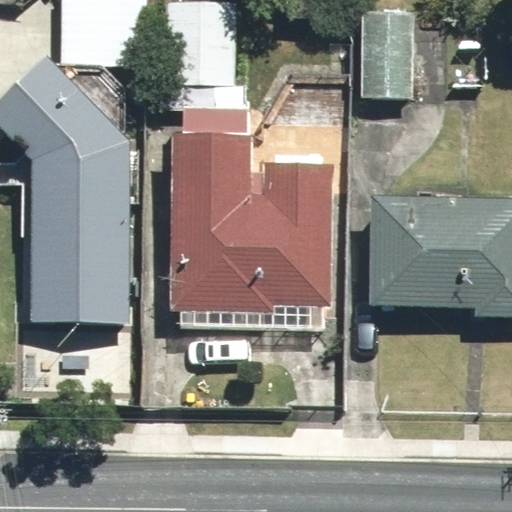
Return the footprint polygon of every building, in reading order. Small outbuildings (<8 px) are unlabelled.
[(149,1),(129,0),(64,0),(61,66),(145,71),(149,1)] [(242,12),(167,9),(163,113),(239,115),(242,12)] [(420,12),(366,11),(364,103),(417,104),(420,12)] [(137,328),(143,153),(134,143),(60,67),(0,125),(0,126),(40,168),(34,324),(137,328)] [(275,198),(256,197),(258,128),(189,125),(181,333),(334,338),(341,166),(276,163),(275,198)] [(382,312),(482,317),(482,324),(511,325),(511,210),(387,205),(382,312)]
